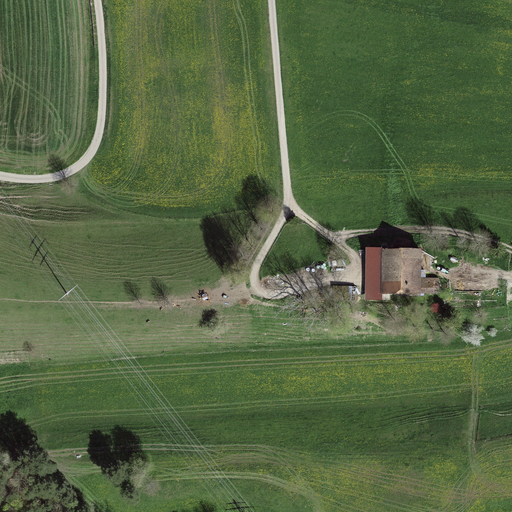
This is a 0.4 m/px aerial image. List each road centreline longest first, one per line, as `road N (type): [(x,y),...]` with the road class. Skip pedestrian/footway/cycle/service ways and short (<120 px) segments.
road 1 (unclassified): [(95,0),(102,95),(96,142),(83,163),(52,178),(0,177)]
road 2 (track): [(356,272),(290,294),(254,292),(251,277),(289,202)]
road 3 (track): [(289,202),(270,0)]
